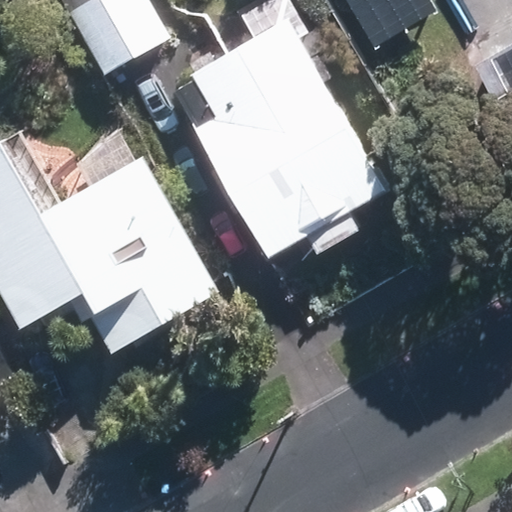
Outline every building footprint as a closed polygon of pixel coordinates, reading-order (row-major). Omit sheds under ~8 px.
[(65,0),(102,65),(167,29),(150,0),(65,0)] [(439,14),(431,0),(349,0),(378,50),(439,14)] [(253,34),(192,70),(217,114),(194,127),(269,257),(306,235),(315,252),(360,226),(351,209),(388,188),(287,16),(280,20),(269,1),(242,16),(253,34)] [(511,32),(511,34),(471,60),(508,123),(511,120),(511,20),(506,24),(511,32)] [(41,213),(0,140),(0,292),(20,328),(69,301),(81,322),(91,316),(111,351),(219,290),(144,156),(41,213)]
